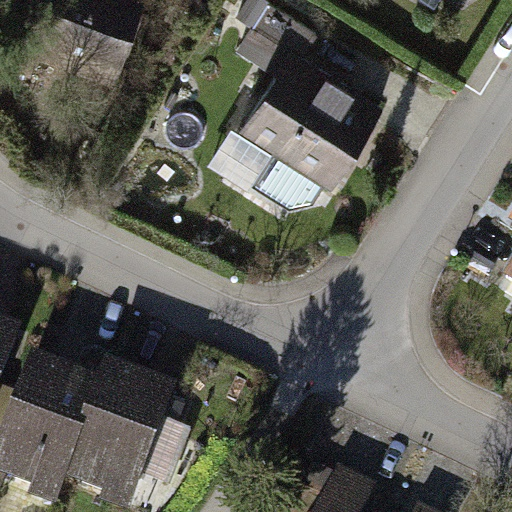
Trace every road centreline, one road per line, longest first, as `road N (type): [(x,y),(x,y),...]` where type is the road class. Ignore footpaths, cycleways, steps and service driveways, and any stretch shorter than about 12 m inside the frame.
road 1 (residential): [(0,205),(318,366)]
road 2 (residential): [(511,78),(318,366)]
road 3 (residential): [(318,366),(511,463)]
road 4 (track): [(212,511),(318,366)]
